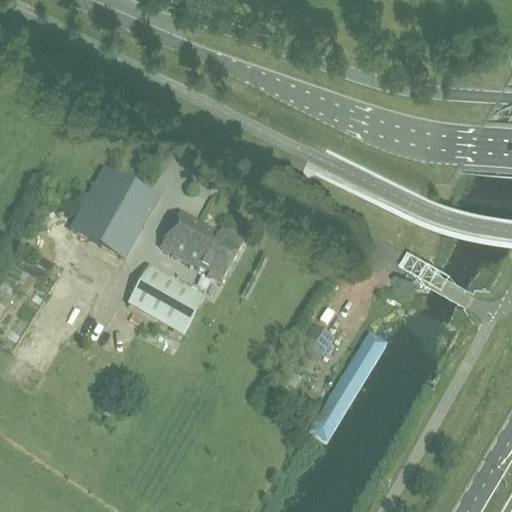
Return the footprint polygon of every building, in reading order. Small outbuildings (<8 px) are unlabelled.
[(156,202),(148,198),(102,172),(70,231),(123,261),(156,202)] [(221,237),(201,226),(180,215),(161,250),(198,271),(199,269),(208,275),(207,278),(219,285),(243,244),(223,233),(221,237)] [(183,337),(203,300),(149,269),(128,306),(183,337)] [(331,448),(423,295),(395,278),(303,432),(331,448)] [(326,323),(339,333),(355,312),(343,302),(326,323)] [(333,341),(313,328),(300,349),(300,351),(300,354),(303,359),(306,361),(310,364),(316,364),(317,363),(320,361),(333,341)]
